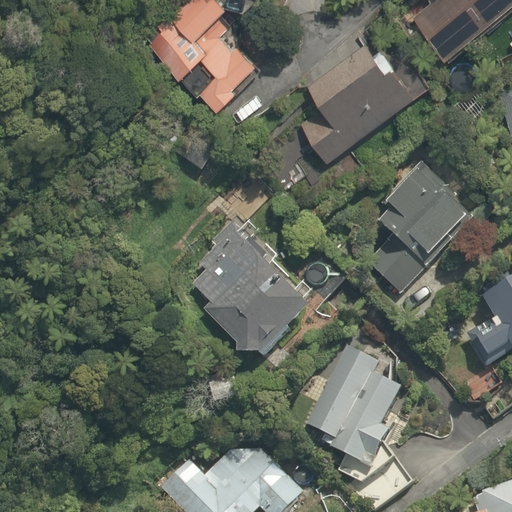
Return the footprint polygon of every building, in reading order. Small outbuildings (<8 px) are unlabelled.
[(184,0),(146,39),(182,74),(198,57),(210,69),(194,86),(215,106),(264,55),(231,24),(250,5),(244,0),(184,0)] [(511,0),(414,0),(396,14),(433,62),(511,0)] [(326,159),(432,84),(406,48),(383,64),(366,40),(306,82),(325,109),(302,126),(326,159)] [(511,67),(491,74),(511,142),(511,67)] [(413,164),(366,218),(400,248),(376,276),(396,293),(467,211),(413,164)] [(211,308),(202,318),(259,372),(301,327),(301,297),(227,227),(204,251),(197,295),(211,308)] [(511,270),(475,292),(490,316),(467,330),(488,364),(511,350),(511,270)] [(344,329),(298,415),(330,433),(323,448),(332,452),(319,463),(361,511),(371,511),(411,478),(378,440),(385,426),(379,423),(399,386),(393,383),(405,361),(344,329)] [(250,511),(256,506),(261,511),(278,511),(306,484),(231,410),(156,487),(181,511),(250,511)] [(511,511),(511,477),(432,502),(434,511),(511,511)]
